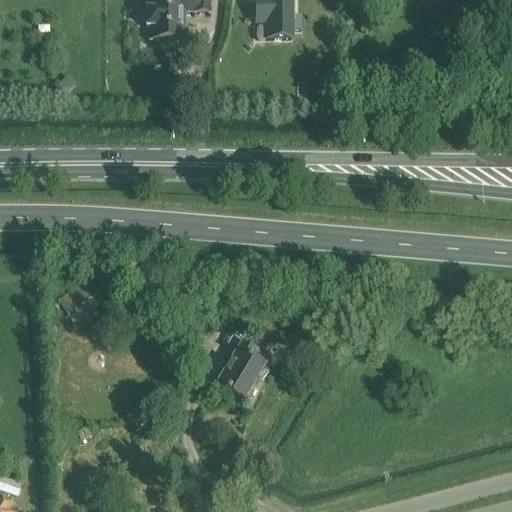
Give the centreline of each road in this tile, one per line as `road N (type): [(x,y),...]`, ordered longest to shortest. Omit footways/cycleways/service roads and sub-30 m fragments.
road 1 (primary): [(243,165),(511,192)]
road 2 (primary): [(511,160),(243,165)]
road 3 (primary): [(243,165),(0,167)]
